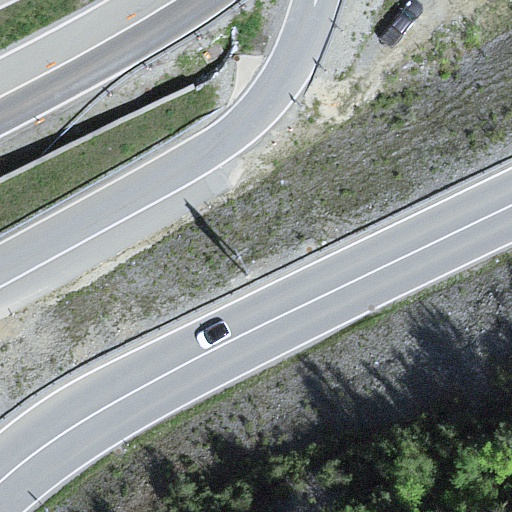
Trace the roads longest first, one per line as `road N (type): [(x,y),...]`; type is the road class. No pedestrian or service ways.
road 1 (secondary): [(0,478),(183,363),(511,204)]
road 2 (primary): [(0,265),(162,177),(255,115),(293,64),(315,0)]
road 3 (motorway): [(0,98),(182,0)]
